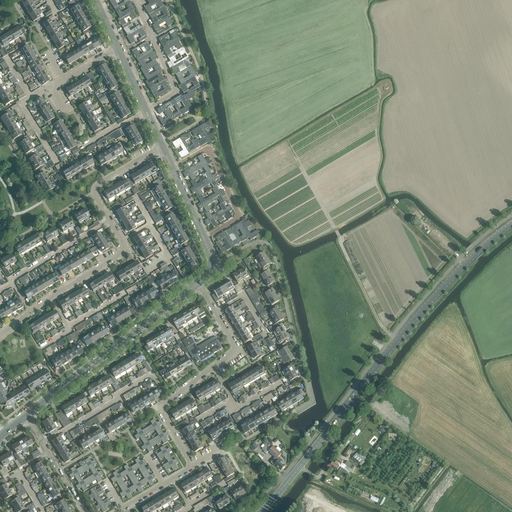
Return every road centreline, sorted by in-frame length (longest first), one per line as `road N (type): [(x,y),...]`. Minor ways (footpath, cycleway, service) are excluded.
road 1 (secondary): [(299,466),(428,304),(511,224)]
road 2 (track): [(287,141),(381,326),(398,341)]
road 3 (tertiary): [(26,414),(199,282)]
road 4 (residential): [(43,443),(148,376),(170,401)]
road 5 (residential): [(172,168),(209,150),(237,211),(203,238)]
road 6 (residential): [(145,110),(177,91),(135,0)]
